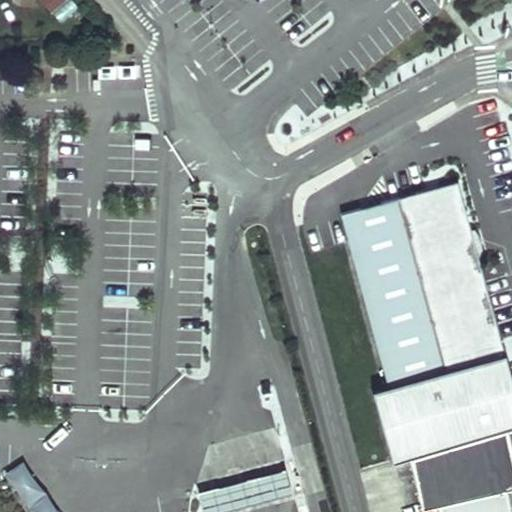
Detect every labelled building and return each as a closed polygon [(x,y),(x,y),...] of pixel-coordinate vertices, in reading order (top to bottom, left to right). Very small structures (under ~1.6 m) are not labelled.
[(39,0),(51,14),(67,0),(39,0)] [(511,425),(511,381),(457,182),(341,213),(387,382),(371,387),(392,460),(408,455),(511,425)] [(511,425),(408,455),(420,507),(424,506),(440,503),(442,511),(509,511),(505,488),(511,486),(511,425)] [(197,492),(202,511),(218,511),(293,493),(287,469),(197,492)] [(442,511),(440,503),(424,506),(425,511),(442,511)]
